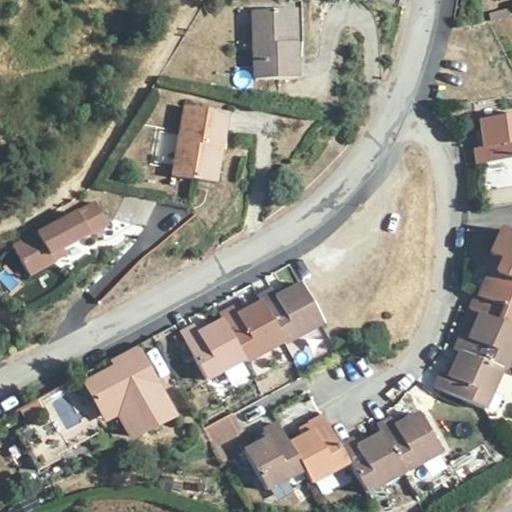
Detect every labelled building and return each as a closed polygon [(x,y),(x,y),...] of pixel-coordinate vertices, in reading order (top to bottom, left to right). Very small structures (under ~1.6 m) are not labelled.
[(293,58),(289,8),(253,10),(261,81),(302,78),(299,59),(293,58)] [(212,186),(226,116),(185,108),(171,178),(212,186)] [(472,157),(473,172),(511,165),(511,123),(475,128),(479,155),(472,157)] [(511,165),(473,172),(473,186),(480,185),(483,213),(511,208),(511,165)] [(147,226),(150,200),(123,197),(120,223),(147,226)] [(50,259),(58,255),(110,227),(96,202),(12,248),(28,278),(53,265),(50,259)] [(490,267),(486,278),(511,289),(511,247),(490,237),(480,258),(490,267)] [(61,261),(58,255),(50,259),(53,265),(61,261)] [(289,274),(292,282),(312,324),(351,302),(332,266),(319,272),(314,266),(306,271),(301,268),(289,274)] [(511,289),(486,278),(474,301),(462,298),(458,313),(473,319),(511,337),(511,289)] [(251,299),(278,350),(316,332),(312,324),(292,282),(268,295),(262,287),(250,292),(251,299)] [(213,318),(240,367),(278,350),(251,299),(227,313),(222,306),(211,310),(213,318)] [(196,387),(240,367),(213,318),(190,332),(184,325),(169,333),(196,387)] [(492,377),(511,339),(511,337),(473,319),(460,343),(449,341),(444,354),(448,357),(490,375),(492,377)] [(136,352),(84,378),(101,410),(115,402),(134,439),(171,420),(136,352)] [(423,390),(473,413),(490,375),(448,357),(436,380),(427,378),(423,390)] [(54,457),(85,440),(75,421),(58,429),(42,398),(26,405),(31,417),(8,428),(29,473),(54,464),(54,457)] [(232,413),(206,426),(216,446),(242,433),(232,413)] [(316,426),(309,414),(294,423),(296,431),(297,432),(316,426)] [(254,497),(295,477),(275,440),(263,417),(248,426),(255,442),(232,457),(254,497)] [(367,434),(391,479),(424,460),(402,417),(380,427),(375,420),(362,426),(367,434)] [(295,477),(300,486),(338,468),(325,443),(323,436),(316,426),(297,432),(296,431),(275,440),(295,477)] [(338,468),(353,500),(391,479),(367,434),(339,446),(336,440),(325,443),(338,468)]
